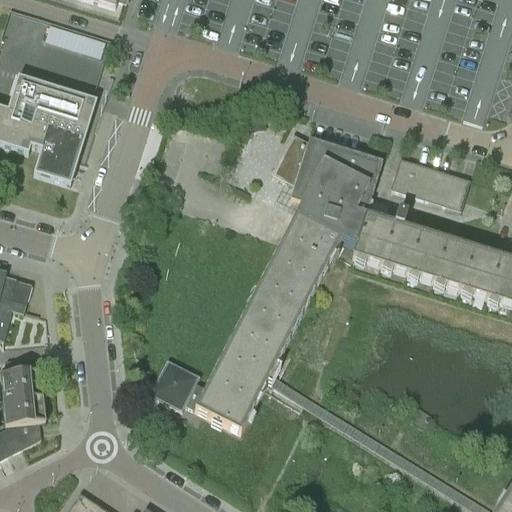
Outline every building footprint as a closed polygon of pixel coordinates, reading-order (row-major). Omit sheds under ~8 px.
[(113,13),(117,0),(76,0),(76,1),(113,13)] [(85,42),(80,57),(99,63),(103,48),(85,42)] [(0,150),(27,159),(29,152),(39,155),(32,179),(69,191),(76,166),(78,158),(75,157),(91,105),(17,82),(10,103),(15,105),(11,117),(0,113),(0,150)] [(462,206),(468,186),(417,170),(398,164),(389,195),(407,201),(459,217),(462,206)] [(405,218),(396,216),(392,229),(364,220),(354,251),(351,262),(511,312),(511,266),(401,232),(405,218)] [(18,287),(11,285),(0,281),(0,345),(2,346),(11,315),(22,318),(25,308),(14,305),(18,287)] [(0,396),(1,407),(41,403),(39,377),(0,380),(0,396)] [(1,407),(3,434),(3,435),(11,434),(17,442),(29,449),(39,443),(37,428),(44,427),(41,403),(1,407)] [(3,434),(0,435),(0,445),(9,459),(29,449),(17,442),(11,434),(3,435),(3,434)] [(0,445),(0,463),(9,459),(0,445)] [(511,511),(511,492),(503,506),(500,503),(493,511),(511,511)] [(90,511),(76,503),(69,511),(90,511)]
